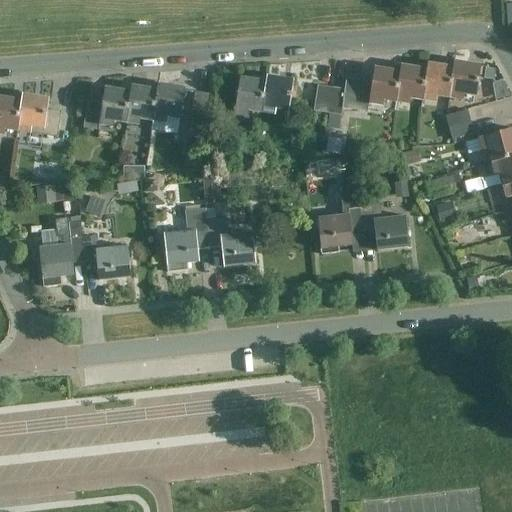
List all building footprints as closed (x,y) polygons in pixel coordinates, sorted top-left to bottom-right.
[(476,97),(481,67),(454,62),(453,68),(454,68),(450,93),(476,97)] [(454,68),(453,68),(428,64),(427,70),(423,95),(424,95),(449,99),(450,93),(454,68)] [(427,70),(401,67),(400,72),(401,73),(397,97),(398,97),(423,101),(424,95),(423,95),(427,70)] [(401,73),(400,72),(375,69),(373,84),(347,79),(345,91),(343,109),(368,113),(370,105),(383,107),(384,101),(397,103),(398,97),(397,97),(401,73)] [(495,70),(486,70),(485,79),(494,79),(495,70)] [(289,112),(294,81),(267,77),(266,83),(267,83),(263,108),(289,112)] [(267,83),(266,83),(240,79),(234,115),(247,118),(248,111),(262,114),(263,108),(267,83)] [(180,120),(185,89),(158,85),(157,92),(154,116),(155,116),(154,122),(153,121),(152,130),(165,132),(167,118),(180,120)] [(328,114),(332,89),(318,86),(314,112),(328,114)] [(157,92),(132,87),(131,94),(127,118),(128,118),(153,121),(154,122),(155,116),(154,116),(157,92)] [(131,94),(105,89),(103,104),(88,101),(83,128),(99,131),(99,128),(112,131),(114,122),(127,124),(128,118),(127,118),(131,94)] [(345,91),(332,89),(328,114),(341,116),(343,109),(345,91)] [(209,95),(195,92),(190,121),(205,123),(209,95)] [(47,111),(48,100),(22,96),(21,101),(22,102),(16,132),(57,138),(61,113),(47,111)] [(22,102),(21,101),(0,98),(0,135),(4,136),(5,130),(16,132),(22,102)] [(449,128),(471,123),(468,111),(446,117),(449,128)] [(471,123),(449,128),(452,140),(474,135),(471,123)] [(511,157),(511,130),(479,139),(480,140),(485,138),(492,164),(498,162),(511,157)] [(328,139),(326,153),(340,155),(342,141),(328,139)] [(402,154),(405,166),(421,162),(418,150),(402,154)] [(511,184),(511,157),(498,162),(505,187),(510,186),(510,185),(511,184)] [(217,172),(203,173),(205,200),(220,199),(217,172)] [(452,176),(425,184),(429,199),(456,191),(452,176)] [(145,181),(145,193),(157,192),(156,180),(145,181)] [(361,208),(358,182),(340,183),(344,215),(318,218),(321,255),(339,254),(339,248),(353,246),(352,234),(363,233),(361,208)] [(394,183),(396,199),(409,197),(407,182),(394,183)] [(138,183),(128,184),(129,194),(139,193),(138,183)] [(62,186),(63,203),(76,202),(75,187),(74,184),(62,186)] [(54,186),(36,188),(38,205),(53,203),(56,203),(54,186)] [(250,201),(258,202),(263,200),(264,195),(262,190),(256,188),(249,190),(248,195),(250,201)] [(91,197),(86,213),(99,218),(105,202),(91,197)] [(361,208),(363,233),(375,232),(378,252),(409,248),(406,217),(382,219),(381,202),(373,203),(373,207),(361,208)] [(440,222),(456,218),(452,203),(437,207),(440,222)] [(217,221),(216,209),(206,210),(207,222),(217,221)] [(207,222),(206,210),(200,210),(186,212),(185,212),(187,233),(164,235),(168,266),(199,263),(198,251),(210,250),(207,222)] [(86,263),(83,239),(82,223),(70,224),(69,219),(56,220),(58,238),(62,238),(63,246),(40,248),(43,280),(44,280),(44,288),(63,286),(62,276),(74,275),(74,276),(76,276),(74,264),(86,263)] [(207,222),(210,250),(222,249),(224,268),(256,264),(252,233),(221,237),(219,221),(217,221),(207,222)] [(83,239),(86,263),(98,262),(100,282),(132,279),(129,247),(97,251),(95,238),(83,239)] [(478,286),(477,277),(468,279),(470,288),(478,286)]
